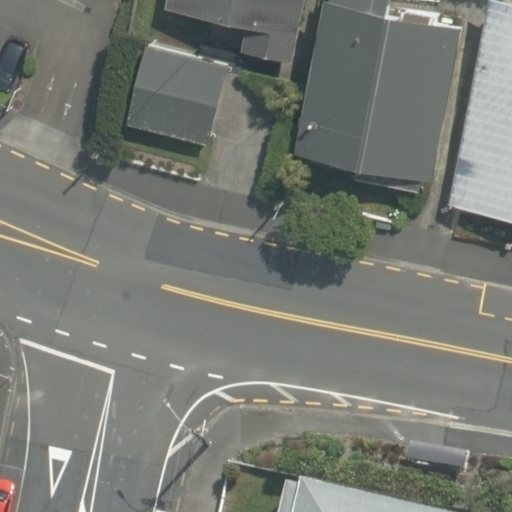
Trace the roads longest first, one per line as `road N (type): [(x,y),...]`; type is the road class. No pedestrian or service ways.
road 1 (tertiary): [(134,285),(511,361)]
road 2 (residential): [(87,511),(134,285)]
road 3 (tertiary): [(0,231),(134,285)]
